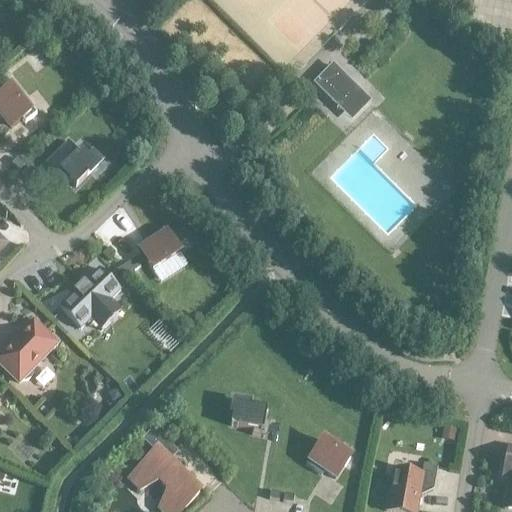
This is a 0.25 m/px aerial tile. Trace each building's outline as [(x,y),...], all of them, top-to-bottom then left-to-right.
[(366,105),(367,105),(328,66),(328,67),(334,74),(329,80),(328,79),(320,88),(328,97),(329,96),(340,107),(336,111),(337,112),(355,94),(366,105)] [(9,90),(0,96),(0,120),(2,120),(10,131),(22,122),(25,125),(36,116),(24,101),(21,104),(9,90)] [(89,180),(103,166),(92,154),(90,157),(82,149),(78,153),(68,143),(45,166),(63,184),(67,180),(75,189),(87,178),(89,180)] [(17,161),(13,167),(19,173),(24,167),(17,161)] [(28,171),(22,176),(29,183),(34,178),(28,171)] [(139,253),(154,273),(181,254),(164,230),(148,241),(151,244),(139,253)] [(106,261),(112,255),(108,250),(102,256),(106,261)] [(74,330),(115,288),(93,266),(52,308),(74,330)] [(30,380),(32,376),(32,371),(57,346),(33,323),(0,356),(0,366),(19,385),(21,382),(26,382),(30,380)] [(231,417),(230,428),(252,432),(251,437),(266,439),(269,424),(264,423),(266,410),(251,408),(252,404),(231,401),(229,417),(231,417)] [(442,429),(441,441),(453,442),(454,431),(442,429)] [(153,449),(162,441),(156,435),(152,431),(141,441),(146,446),(147,444),(153,449)] [(336,481),(350,460),(322,442),(306,467),(321,477),(324,473),(336,481)] [(511,511),(511,449),(507,449),(502,479),(503,479),(502,480),(509,481),(504,511),(511,511)] [(129,481),(140,492),(159,482),(168,491),(159,511),(160,511),(182,511),(199,495),(188,485),(189,484),(157,453),(129,481)] [(393,471),(385,511),(416,511),(420,490),(433,492),(437,469),(423,466),(421,476),(393,471)] [(270,493),(268,501),(278,502),(279,495),(270,493)] [(284,496),(282,503),(293,505),(294,497),(284,496)]
